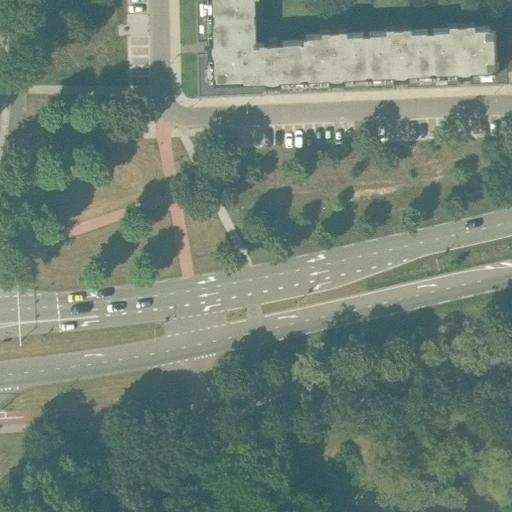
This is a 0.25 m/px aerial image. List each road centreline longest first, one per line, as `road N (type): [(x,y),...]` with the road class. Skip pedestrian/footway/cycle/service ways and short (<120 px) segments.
road 1 (residential): [(167,113),(181,119),(511,103)]
road 2 (secondary): [(511,221),(190,291)]
road 3 (secondary): [(195,344),(511,277)]
road 4 (residential): [(204,399),(511,362)]
road 5 (secondary): [(0,375),(195,344)]
road 6 (secondary): [(190,291),(0,311)]
